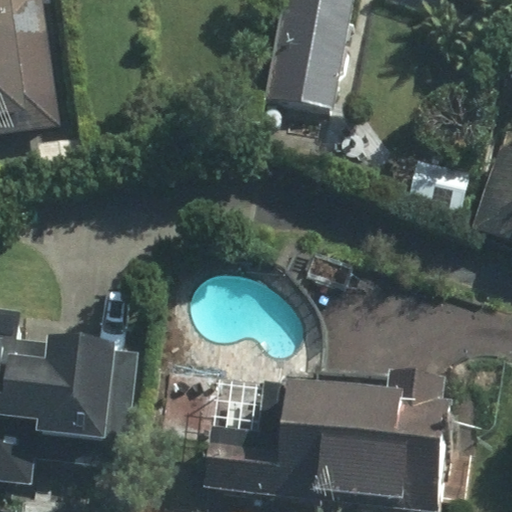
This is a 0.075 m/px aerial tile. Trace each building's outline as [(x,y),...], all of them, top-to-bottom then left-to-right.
[(0,0),(0,142),(35,138),(18,0),(0,0)] [(362,0),(293,0),(273,107),(339,120),(362,0)] [(462,0),(496,10),(499,0),(462,0)] [(121,456),(128,360),(27,353),(29,322),(0,320),(0,492),(37,495),(39,473),(76,475),(78,453),(121,456)] [(426,398),(333,388),(331,407),(228,395),(216,500),(322,511),(455,511),(465,421),(424,417),(426,398)]
